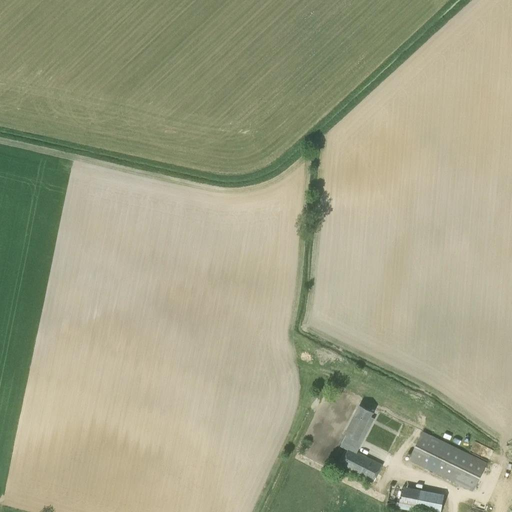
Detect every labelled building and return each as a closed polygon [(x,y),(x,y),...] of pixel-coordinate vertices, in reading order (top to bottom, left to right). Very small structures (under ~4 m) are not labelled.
[(359,440),(373,412),(360,405),(345,433),(359,440)] [(409,460),(473,491),(487,463),(423,431),(409,460)] [(349,448),(341,465),(374,481),(382,464),(349,448)] [(488,468),(504,475),(507,468),(491,461),(488,468)] [(440,511),(444,494),(403,487),(399,509),(416,511),(440,511)]
